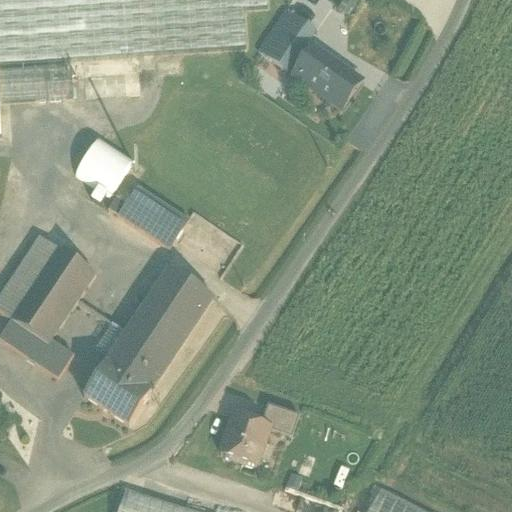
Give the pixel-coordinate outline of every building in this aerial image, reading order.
[(0,0),(0,142),(1,143),(0,119),(0,107),(73,103),(71,73),(0,78),(0,69),(246,53),(244,15),(268,13),(266,0),(0,0)] [(285,14),(258,56),(286,75),(305,48),(315,34),(285,14)] [(359,86),(314,54),(295,81),(340,113),(359,86)] [(124,78),(84,81),(85,102),(125,100),(124,78)] [(134,164),(100,142),(75,179),(97,194),(91,203),(99,209),(105,199),(109,201),(134,164)] [(187,225),(137,192),(127,206),(119,201),(110,214),(168,253),(187,225)] [(42,243),(0,305),(0,320),(11,328),(59,254),(42,243)] [(59,254),(11,328),(47,352),(53,345),(97,280),(59,254)] [(171,276),(128,342),(113,332),(98,354),(113,364),(108,371),(152,399),(214,304),(171,276)] [(47,352),(11,328),(0,343),(37,368),(47,352)] [(47,352),(37,368),(59,383),(75,360),(53,345),(47,352)] [(152,399),(108,371),(87,403),(131,431),(152,399)] [(299,420),(268,409),(261,430),(270,433),(269,434),(291,442),(299,420)] [(251,430),(232,424),(220,459),(223,460),(224,463),(229,465),(232,463),(256,472),(269,434),(270,433),(261,430),(252,427),(251,430)] [(420,511),(384,493),(374,511),(420,511)] [(180,511),(126,494),(119,511),(180,511)]
